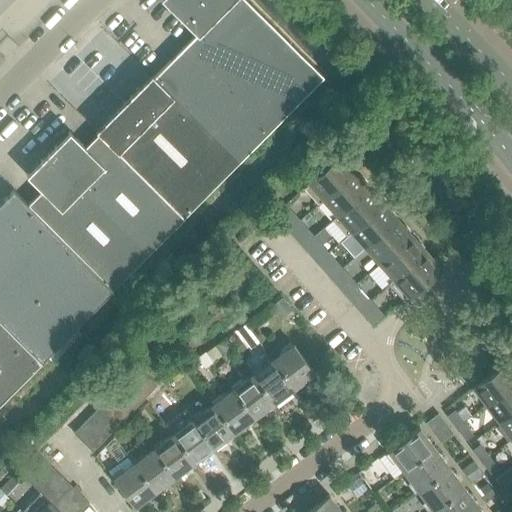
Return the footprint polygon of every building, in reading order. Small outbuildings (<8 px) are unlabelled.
[(0,0),(0,35),(32,3),(28,0),(0,0)] [(323,76),(247,0),(162,0),(196,34),(153,77),(239,161),(323,76)] [(239,161),(153,77),(140,90),(138,87),(109,116),(112,119),(98,132),(183,217),(239,161)] [(183,217),(98,132),(85,146),(76,138),(70,145),(63,138),(56,145),(40,161),(33,168),(40,175),(33,182),(41,190),(28,204),(82,257),(113,288),(183,217)] [(355,172),(340,155),(304,187),(318,204),(355,172)] [(369,187),(355,172),(318,204),(319,204),(324,199),(337,214),(332,219),(332,220),(369,187)] [(383,203),(369,187),(332,220),(346,235),(383,203)] [(113,288),(82,257),(28,204),(13,189),(0,202),(0,319),(41,360),(113,288)] [(397,219),(383,203),(346,235),(347,236),(352,231),(366,246),(397,219)] [(298,222),(292,216),(283,224),(289,230),(298,222)] [(411,235),(397,219),(366,246),(380,262),(411,235)] [(298,222),(289,230),(303,246),(312,238),(298,222)] [(314,236),(321,243),(331,235),(324,227),(323,227),(314,235),(314,236)] [(425,251),(411,235),(380,262),(393,278),(388,282),(388,283),(425,251)] [(312,238),(303,246),(317,262),(326,254),(312,238)] [(344,251),(337,244),(329,251),(336,258),(344,251)] [(439,268),(425,251),(388,283),(403,300),(439,268)] [(326,254),(317,262),(331,278),(340,269),(326,254)] [(345,275),(340,269),(331,278),(336,284),(345,275)] [(359,291),(354,285),(345,293),(350,300),(359,291)] [(282,318),(292,309),(281,297),(272,306),(282,318)] [(364,315),(373,307),(368,301),(359,309),(364,315)] [(0,401),(41,360),(0,319),(0,401)] [(245,323),(236,330),(250,348),(259,341),(245,323)] [(232,349),(224,339),(215,346),(222,356),(232,349)] [(314,372),(293,344),(273,359),(294,388),(314,372)] [(213,361),(206,352),(198,358),(205,367),(213,361)] [(294,388),(273,359),(253,374),(274,403),(294,388)] [(488,404),(511,385),(511,368),(507,362),(474,386),(488,404)] [(138,367),(131,373),(141,382),(147,376),(138,367)] [(131,373),(125,380),(134,389),(141,382),(131,373)] [(274,403),(253,374),(233,389),(254,417),(274,403)] [(147,376),(141,382),(150,392),(156,385),(147,376)] [(125,380),(118,387),(128,396),(134,389),(125,380)] [(141,382),(134,389),(143,398),(150,392),(141,382)] [(511,412),(511,385),(488,404),(500,420),(500,421),(511,412)] [(118,387),(112,393),(121,402),(128,396),(118,387)] [(134,389),(128,396),(137,405),(143,398),(134,389)] [(254,417),(233,389),(213,404),(234,432),(254,417)] [(112,393),(106,400),(115,409),(121,402),(112,393)] [(128,396),(121,402),(122,402),(131,411),(137,405),(128,396)] [(106,400),(99,406),(109,415),(115,409),(106,400)] [(121,402),(115,409),(124,418),(131,411),(122,402),(121,402)] [(234,432),(213,404),(193,419),(214,447),(234,432)] [(99,406),(93,413),(102,422),(109,415),(99,406)] [(115,409),(109,415),(118,424),(124,418),(115,409)] [(456,412),(449,417),(456,427),(463,422),(456,412)] [(511,436),(511,412),(500,421),(511,436)] [(93,413),(86,419),(96,428),(102,422),(93,413)] [(109,415),(102,422),(111,431),(118,424),(109,415)] [(86,419),(80,426),(89,435),(96,428),(86,419)] [(214,447),(193,419),(173,434),(194,462),(214,447)] [(453,433),(444,421),(432,431),(441,442),(453,433)] [(102,422),(96,428),(105,437),(111,431),(102,422)] [(463,422),(456,427),(464,437),(470,432),(463,422)] [(80,426),(74,433),(83,442),(89,435),(80,426)] [(403,471),(434,447),(419,427),(388,450),(403,471)] [(96,428),(89,435),(99,444),(105,437),(96,428)] [(194,462),(173,434),(154,448),(174,476),(194,462)] [(89,435),(83,442),(92,451),(99,444),(89,435)] [(481,446),(475,451),(482,461),(488,456),(481,446)] [(418,490),(449,467),(434,447),(403,471),(418,490)] [(174,476),(154,448),(133,463),(154,492),(174,476)] [(25,478),(44,459),(36,451),(18,470),(25,478)] [(488,456),(482,461),(489,471),(496,466),(488,456)] [(35,487),(53,468),(44,459),(25,478),(35,487)] [(154,492),(133,463),(113,479),(134,507),(154,492)] [(433,510),(464,487),(449,467),(418,490),(433,510)] [(44,496),(62,477),(53,468),(35,487),(44,496)] [(358,476),(347,484),(356,496),(367,488),(358,476)] [(53,505),(71,486),(62,477),(44,496),(49,501),(53,505)] [(511,487),(507,480),(500,485),(507,495),(511,491),(511,487)] [(60,511),(62,511),(80,495),(71,486),(53,505),(60,511)] [(434,511),(472,511),(479,507),(464,487),(433,510),(434,511)] [(341,511),(329,494),(304,511),(341,511)] [(80,511),(89,504),(80,495),(62,511),(80,511)] [(60,511),(53,505),(49,501),(38,511),(60,511)] [(511,511),(505,503),(493,511),(511,511)]
